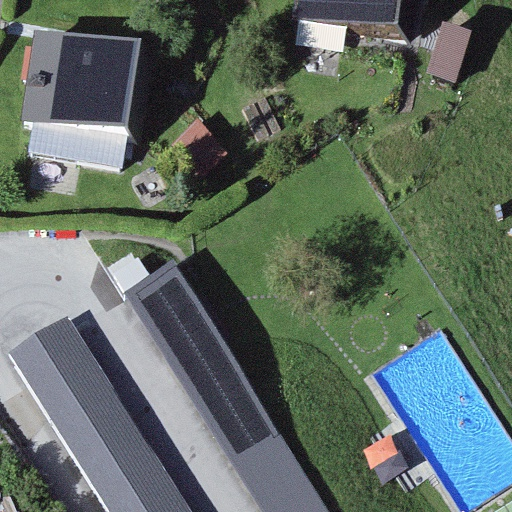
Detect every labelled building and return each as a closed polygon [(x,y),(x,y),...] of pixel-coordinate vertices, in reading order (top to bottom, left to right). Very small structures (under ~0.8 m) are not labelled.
[(415,0),(305,0),(302,27),(410,41),(415,0)] [(148,58),(42,45),(32,131),(138,143),(148,58)] [(227,158),(199,126),(175,147),(203,179),(227,158)] [(330,511),(181,276),(131,307),(261,511),(330,511)] [(189,511),(72,330),(19,363),(115,511),(189,511)]
